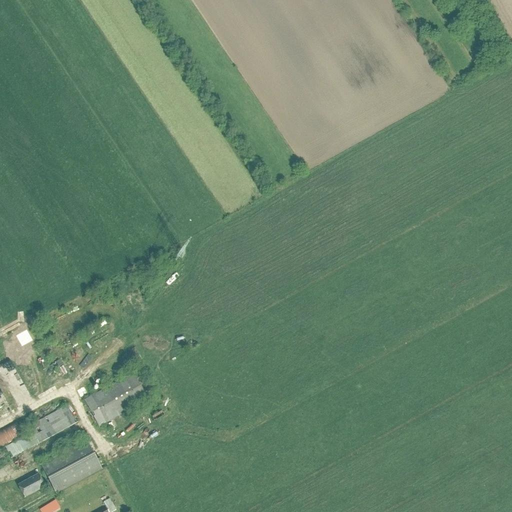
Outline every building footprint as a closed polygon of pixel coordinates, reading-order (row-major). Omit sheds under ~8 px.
[(66,329),(79,321),(76,317),(63,324),(66,329)] [(147,401),(144,396),(151,393),(144,378),(136,381),(133,374),(83,401),(97,427),(101,425),(105,433),(117,427),(113,419),(147,401)] [(27,436),(4,448),(10,459),(76,423),(75,422),(78,420),(71,406),(67,408),(66,406),(23,429),(27,436)] [(15,423),(0,431),(0,448),(22,437),(15,423)] [(39,465),(55,494),(100,470),(84,441),(39,465)] [(24,498),(44,487),(38,476),(17,486),(24,498)] [(112,511),(116,510),(109,499),(104,502),(106,507),(97,511),(112,511)]
